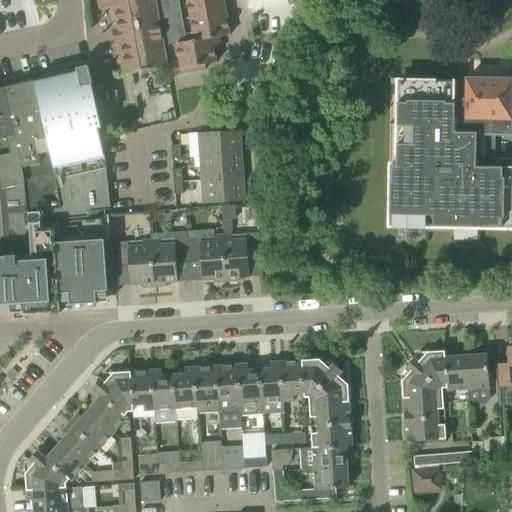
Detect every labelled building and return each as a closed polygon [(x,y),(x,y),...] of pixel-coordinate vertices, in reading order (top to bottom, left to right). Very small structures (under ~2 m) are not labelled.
[(155,0),(160,0),(168,45),(175,44),(178,61),(172,62),(174,75),(206,70),(205,65),(216,63),(213,47),(209,47),(207,39),(230,35),(226,14),(219,15),(218,9),(225,8),(223,0),(97,0),(99,8),(115,5),(119,29),(112,31),(114,44),(121,43),(127,72),(124,73),(124,74),(167,66),(163,47),(155,0)] [(291,10),(288,0),(262,0),(266,16),(291,10)] [(69,218),(69,219),(108,216),(111,216),(106,166),(105,157),(97,127),(101,126),(88,69),(87,66),(76,68),(77,72),(34,82),(50,153),(57,199),(58,207),(48,208),(50,220),(51,220),(69,218)] [(390,79),(387,229),(511,230),(511,167),(476,167),(477,159),(477,158),(477,136),(511,136),(511,104),(511,105),(511,80),(466,79),(466,99),(455,98),(455,80),(390,79)] [(27,212),(48,208),(58,207),(57,199),(50,153),(34,82),(4,89),(15,136),(23,173),(27,212)] [(152,90),(154,99),(135,102),(139,126),(175,120),(170,87),(152,90)] [(30,236),(27,212),(23,173),(15,136),(4,89),(0,89),(0,215),(2,237),(4,237),(8,237),(9,248),(31,247),(30,236)] [(189,158),(193,158),(242,154),(241,152),(240,152),(239,147),(241,147),(240,131),(188,134),(189,158)] [(171,146),(172,159),(181,158),(180,146),(171,146)] [(200,167),(201,181),(243,178),(243,175),(241,175),(241,170),(243,170),(242,154),(193,158),(194,167),(200,167)] [(172,170),(173,183),(182,183),(181,169),(172,170)] [(243,178),(201,181),(203,204),(245,201),(244,185),(242,185),(242,180),(243,180),(243,178)] [(182,183),(173,183),(174,195),(183,194),(182,183)] [(234,205),(221,206),(222,219),(235,218),(234,205)] [(24,315),(47,313),(60,312),(60,306),(109,303),(108,289),(115,289),(111,238),(104,238),(55,242),(53,227),(34,229),(36,254),(0,256),(0,314),(13,314),(13,320),(24,319),(24,315)] [(230,235),(224,235),(227,282),(238,281),(238,278),(249,277),(248,258),(261,258),(259,233),(245,234),(246,238),(231,239),(230,235)] [(200,237),(187,238),(189,263),(201,262),(202,280),(214,280),(214,283),(227,282),(224,235),(214,236),(215,240),(200,240),(200,237)] [(160,240),(151,241),(154,287),(166,286),(166,283),(178,282),(176,263),(189,263),(187,238),(174,239),(175,244),(160,245),(160,240)] [(154,287),(151,241),(142,241),(143,247),(128,247),(128,242),(115,243),(117,268),(129,267),(130,285),(142,285),(142,288),(154,287)] [(511,346),(507,347),(509,363),(496,364),(499,406),(511,405),(511,346)] [(456,350),(444,351),(446,389),(445,389),(445,391),(467,390),(465,356),(456,356),(456,350)] [(414,359),(410,363),(442,391),(442,389),(445,389),(446,389),(444,351),(427,353),(418,362),(414,359)] [(487,354),(465,356),(467,390),(468,405),(486,403),(490,399),(489,388),(487,354)] [(319,360),(302,361),(305,395),(304,395),(304,397),(308,397),(308,401),(337,368),(333,364),(329,368),(319,360)] [(302,361),(280,362),(283,403),(293,402),(293,396),(304,395),(305,395),(302,361)] [(271,369),(259,369),(262,404),(283,403),(280,362),(271,363),(271,369)] [(402,381),(403,399),(442,396),(442,391),(410,363),(406,367),(410,371),(402,381)] [(247,364),(238,365),(242,416),(262,414),(262,404),(259,369),(248,370),(247,364)] [(238,365),(216,367),(219,412),(218,412),(220,426),(241,424),(241,416),(242,416),(238,365)] [(216,367),(195,368),(198,413),(218,412),(219,412),(216,367)] [(185,374),(174,375),(177,421),(197,419),(198,413),(195,368),(185,369),(185,374)] [(342,372),(337,368),(308,401),(309,404),(349,402),(348,385),(338,376),(342,372)] [(161,370),(151,371),(154,417),(153,417),(154,423),(176,422),(176,421),(177,421),(174,375),(162,376),(161,370)] [(151,371),(130,372),(132,411),(133,418),(153,417),(154,417),(151,371)] [(92,388),(101,396),(125,415),(128,412),(132,411),(130,372),(113,373),(104,383),(100,379),(92,388)] [(101,396),(87,412),(114,433),(128,418),(125,415),(101,396)] [(403,399),(404,420),(444,418),(442,396),(403,399)] [(350,423),(349,402),(309,404),(310,426),(350,423)] [(77,414),(69,424),(99,450),(114,433),(87,412),(82,418),(77,414)] [(444,418),(404,420),(406,442),(445,439),(444,418)] [(352,445),(350,423),(310,426),(311,448),(352,445)] [(65,437),(60,443),(85,466),(99,450),(69,424),(61,433),(65,437)] [(305,433),(285,434),(286,444),(305,443),(305,433)] [(286,444),(285,434),(264,435),(264,445),(286,444)] [(120,438),(121,454),(131,453),(130,438),(120,438)] [(199,443),(200,461),(201,461),(202,472),(223,470),(221,447),(221,441),(199,443)] [(37,451),(33,455),(66,483),(69,481),(71,482),(85,466),(60,443),(46,459),(37,451)] [(352,457),(352,445),(311,448),(312,469),(347,467),(347,458),(352,457)] [(243,446),(221,447),(223,470),(245,469),(244,458),(243,458),(243,446)] [(273,472),(283,471),(282,466),(288,465),(292,454),(292,449),(271,451),(273,472)] [(505,449),(496,450),(496,460),(505,459),(505,449)] [(486,450),(477,451),(478,461),(487,461),(486,450)] [(496,450),(486,450),(487,461),(496,460),(496,450)] [(477,451),(468,452),(468,462),(478,461),(477,451)] [(157,453),(157,464),(158,474),(180,473),(179,462),(178,452),(157,453)] [(468,452),(459,453),(459,463),(468,462),(468,452)] [(121,454),(122,469),(133,479),(131,453),(121,454)] [(459,453),(450,454),(450,464),(459,463),(459,453)] [(440,454),(431,455),(432,465),(441,465),(440,454)] [(450,454),(440,454),(441,465),(450,464),(450,454)] [(25,474),(26,491),(66,488),(66,483),(33,455),(29,460),(34,464),(25,474)] [(431,455),(422,456),(422,466),(432,465),(431,455)] [(422,466),(422,456),(413,457),(413,467),(422,466)] [(266,457),(244,458),(245,469),(266,467),(266,457)] [(201,461),(200,461),(179,462),(180,473),(202,472),(201,461)] [(158,474),(157,464),(138,465),(139,476),(158,474)] [(410,469),(414,493),(442,490),(439,466),(410,469)] [(349,488),(347,467),(312,469),(313,489),(320,489),(328,488),(335,488),(335,489),(349,488)] [(122,470),(107,471),(108,481),(133,480),(133,479),(122,469),(122,470)] [(108,481),(107,471),(90,472),(91,482),(108,481)] [(282,491),(284,491),(283,471),(273,472),(274,491),(282,491)] [(159,481),(149,482),(150,492),(160,491),(159,481)] [(139,482),(140,492),(150,492),(149,482),(139,482)] [(66,488),(26,491),(27,501),(33,500),(34,511),(83,508),(82,487),(66,488)] [(321,499),(328,499),(328,488),(320,489),(321,499)] [(336,498),(335,489),(335,488),(328,488),(328,499),(336,498)] [(124,490),(124,505),(135,504),(134,489),(124,490)] [(313,500),(312,489),(305,490),(306,500),(313,500)] [(320,489),(313,489),(312,489),(313,500),(321,499),(320,489)] [(290,501),(290,490),(284,491),(282,491),(283,502),(290,501)] [(298,501),(297,490),(290,490),(290,501),(298,501)] [(306,500),(305,490),(297,490),(298,501),(306,500)] [(160,491),(150,492),(151,501),(160,501),(160,491)] [(275,502),(283,502),(282,491),(274,491),(275,502)] [(150,492),(140,492),(141,502),(151,501),(150,492)]
